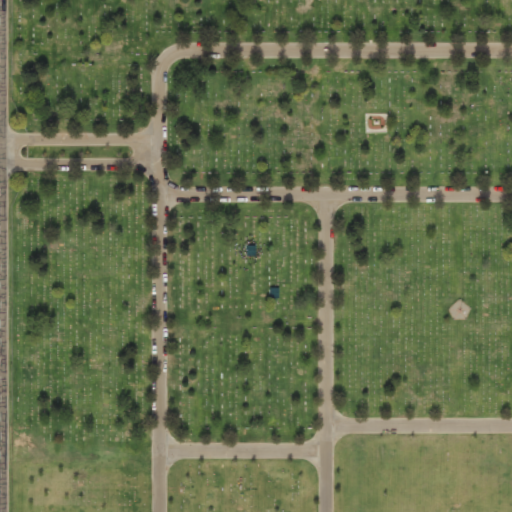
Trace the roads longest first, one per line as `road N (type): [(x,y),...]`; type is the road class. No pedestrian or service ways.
road 1 (residential): [(0,136),(156,137),(158,65),(170,52),(511,49),(158,451),(156,137)]
road 2 (residential): [(157,195),(511,193)]
road 3 (residential): [(324,194),(325,511)]
road 4 (residential): [(325,423),(511,423)]
road 5 (residential): [(158,451),(325,450)]
road 6 (residential): [(0,164),(156,164)]
